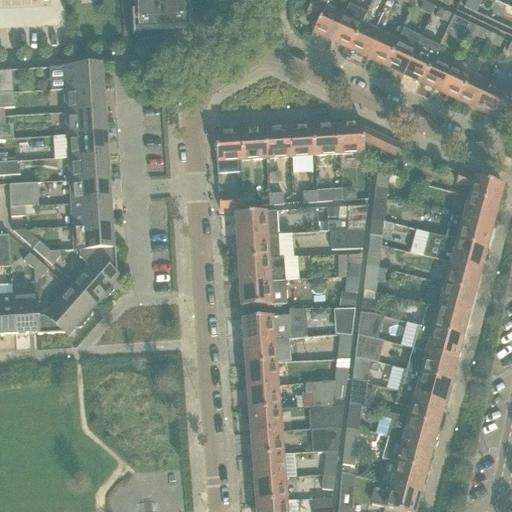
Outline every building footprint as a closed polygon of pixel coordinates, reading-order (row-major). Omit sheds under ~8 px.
[(138,0),(140,32),(187,29),(180,9),(187,6),(185,0),(138,0)] [(312,32),(331,41),(343,16),(323,7),(326,0),(310,0),(311,1),(306,11),(319,17),(312,32)] [(466,0),(463,7),(475,13),(481,0),(466,0)] [(343,16),(331,41),(350,50),(367,14),(348,5),(343,16)] [(438,10),(434,18),(448,25),(452,16),(438,9),(438,10)] [(350,50),(368,58),(379,33),(365,27),(370,15),(367,14),(350,50)] [(463,39),(464,40),(471,25),(452,16),(448,25),(443,34),(462,43),(463,39)] [(471,25),(467,34),(485,43),(489,34),(471,25)] [(368,58),(386,66),(403,30),(396,27),(391,39),(379,33),(368,58)] [(403,30),(386,66),(404,75),(415,50),(421,39),(407,32),(403,30)] [(489,34),(485,43),(499,49),(503,40),(489,34)] [(404,75),(422,83),(439,47),(421,39),(415,50),(404,75)] [(422,83),(440,92),(451,67),(437,60),(443,49),(439,47),(422,83)] [(440,92),(459,100),(475,64),(469,61),(464,73),(451,67),(440,92)] [(459,100),(476,109),(488,84),(474,78),(479,66),(475,64),(459,100)] [(62,68),(63,91),(102,89),(100,66),(62,68)] [(0,72),(0,94),(13,94),(11,71),(0,72)] [(476,109),(495,117),(511,81),(505,78),(500,90),(488,84),(476,109)] [(511,81),(495,117),(511,125),(511,95),(510,94),(511,89),(511,81)] [(63,91),(65,114),(103,111),(102,89),(63,91)] [(0,94),(0,109),(3,109),(14,109),(13,94),(0,94)] [(65,114),(66,137),(105,134),(103,111),(65,114)] [(360,124),(335,126),(337,155),(362,153),(361,141),(373,146),(378,136),(360,128),(360,124)] [(335,126),(311,127),(313,156),(337,155),(335,126)] [(311,127),(287,129),(289,158),(313,156),(311,127)] [(287,129),(263,130),(265,159),(289,158),(287,129)] [(263,130),(239,131),(240,161),(265,159),(263,130)] [(240,161),(239,131),(214,133),(216,174),(241,172),(240,161)] [(66,137),(52,137),(54,160),(68,159),(106,157),(105,134),(66,137)] [(384,139),(379,149),(393,156),(398,146),(384,139)] [(68,159),(69,182),(108,180),(106,157),(68,159)] [(7,163),(0,163),(0,177),(19,176),(18,163),(7,163)] [(376,174),(374,188),(386,190),(388,175),(376,174)] [(458,174),(456,184),(471,188),(468,198),(497,206),(502,186),(458,174)] [(69,182),(70,205),(109,202),(108,180),(69,182)] [(10,209),(24,208),(37,207),(36,184),(8,186),(10,209)] [(349,189),(342,189),(342,190),(342,201),(355,200),(354,193),(349,189)] [(331,191),(315,192),(316,204),(331,203),(331,191)] [(315,192),(302,193),(303,204),(316,204),(315,192)] [(282,194),(268,195),(268,206),(283,205),(282,194)] [(243,196),(218,198),(219,211),(244,209),(243,196)] [(468,198),(462,220),(491,227),(497,206),(468,198)] [(70,205),(72,228),(110,225),(109,202),(70,205)] [(372,205),(370,221),(383,222),(384,207),(372,205)] [(24,208),(10,209),(10,218),(24,217),(24,208)] [(347,221),(327,222),(327,225),(327,232),(329,232),(351,230),(363,232),(364,232),(364,231),(367,208),(366,208),(347,208),(347,221)] [(234,215),(235,238),(276,235),(275,212),(234,215)] [(451,217),(445,239),(485,250),(491,227),(462,220),(451,217)] [(370,221),(369,236),(381,237),(383,222),(370,221)] [(73,251),(95,250),(95,249),(112,248),(112,247),(110,225),(72,228),(73,251)] [(351,230),(329,232),(331,251),(360,250),(362,250),(364,232),(363,232),(351,230)] [(12,232),(43,259),(49,252),(25,231),(12,232)] [(235,238),(237,261),(267,259),(278,258),(276,235),(235,238)] [(428,237),(423,257),(450,265),(450,264),(479,272),(484,252),(485,250),(445,239),(429,235),(428,237)] [(8,236),(0,236),(0,266),(9,266),(8,236)] [(72,285),(70,287),(93,307),(95,305),(101,304),(113,291),(112,284),(109,282),(116,275),(114,247),(112,247),(112,248),(95,249),(95,250),(79,251),(79,259),(88,266),(72,285)] [(43,259),(51,267),(65,252),(49,252),(43,259)] [(366,253),(365,266),(376,268),(377,268),(379,254),(366,253)] [(23,261),(33,270),(39,264),(29,255),(23,261)] [(267,259),(237,261),(238,284),(268,282),(284,281),(282,258),(278,258),(267,259)] [(39,264),(33,270),(34,270),(35,285),(47,271),(39,264)] [(348,264),(346,278),(358,279),(360,266),(348,264)] [(449,267),(444,286),(473,294),(479,272),(450,264),(450,265),(449,267)] [(365,266),(362,289),(374,293),(375,285),(383,286),(385,271),(377,270),(377,268),(376,268),(365,266)] [(346,278),(344,294),(355,295),(356,295),(358,279),(346,278)] [(268,282),(238,284),(240,307),(260,306),(270,305),(286,304),(284,281),(268,282)] [(444,289),(438,309),(467,316),(473,294),(444,286),(444,289)] [(91,309),(93,307),(70,287),(44,317),(36,317),(37,336),(64,334),(70,327),(73,330),(80,329),(91,316),(91,309)] [(339,304),(339,309),(347,310),(353,310),(355,295),(344,294),(342,293),(340,293),(339,304)] [(35,295),(11,297),(14,335),(36,334),(36,336),(37,336),(36,317),(35,295)] [(11,297),(0,297),(0,336),(14,335),(11,297)] [(361,300),(359,314),(371,316),(373,301),(361,300)] [(426,306),(420,328),(461,339),(467,316),(438,309),(426,306)] [(338,311),(333,311),(334,335),(337,335),(339,335),(342,336),(350,336),(352,324),(353,310),(338,311)] [(359,314),(356,336),(377,341),(382,319),(371,316),(359,314)] [(241,319),(243,343),(273,341),(287,339),(289,339),(288,316),(241,319)] [(417,327),(411,349),(455,361),(461,339),(420,328),(417,327)] [(339,335),(336,361),(347,360),(350,336),(342,336),(339,335)] [(356,336),(354,359),(365,360),(370,361),(377,364),(383,343),(377,341),(356,336)] [(273,341),(243,343),(245,366),(275,363),(289,362),(287,339),(273,341)] [(411,349),(405,371),(449,383),(455,361),(411,349)] [(354,359),(351,381),(367,385),(370,361),(365,360),(354,359)] [(245,366),(246,389),(276,386),(275,363),(245,366)] [(335,369),(334,383),(345,384),(346,370),(335,369)] [(403,371),(397,393),(443,405),(449,383),(405,371),(403,371)] [(334,383),(305,384),(305,394),(311,394),(312,408),(313,408),(342,407),(345,384),(334,383)] [(246,389),(248,411),(278,409),(276,386),(246,389)] [(350,389),(348,405),(359,407),(361,407),(363,391),(350,389)] [(397,393),(394,405),(411,409),(408,420),(437,428),(443,405),(397,393)] [(348,405),(346,421),(359,423),(361,407),(359,407),(348,405)] [(312,408),(309,408),(311,431),(327,430),(339,431),(342,407),(313,408),(312,408)] [(248,411),(250,434),(280,432),(278,409),(248,411)] [(381,418),(376,435),(386,438),(392,440),(401,442),(402,442),(431,450),(437,428),(408,420),(384,413),(382,419),(381,418)] [(327,430),(311,431),(312,454),(336,454),(339,431),(327,430)] [(250,434),(251,457),(281,455),(280,432),(250,434)] [(344,437),(343,451),(356,452),(357,438),(344,437)] [(402,442),(396,464),(425,472),(431,450),(402,442)] [(343,451),(341,466),(354,467),(356,452),(343,451)] [(251,457),(253,480),(283,478),(281,455),(251,457)] [(396,464),(390,486),(419,494),(425,472),(396,464)] [(323,466),(322,476),(334,477),(335,467),(323,466)] [(351,511),(354,477),(340,473),(337,511),(351,511)] [(322,476),(321,490),(333,492),(334,477),(322,476)] [(253,480),(255,503),(285,501),(283,478),(253,480)] [(414,511),(419,494),(380,484),(379,491),(375,490),(370,506),(393,511),(414,511)] [(330,511),(331,500),(314,501),(314,511),(330,511)] [(285,511),(285,501),(255,503),(255,511),(285,511)]
